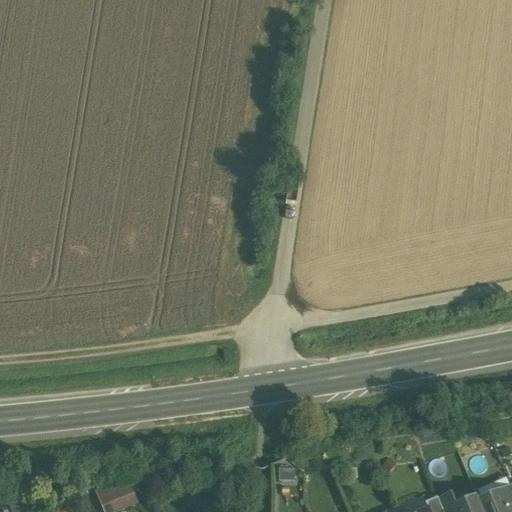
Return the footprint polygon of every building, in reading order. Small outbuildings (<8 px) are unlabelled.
[(126,478),(94,491),(103,511),(119,511),(138,505),(126,478)] [(511,511),(511,490),(511,489),(500,494),(507,511),(511,511)] [(479,503),(478,503),(482,511),(507,511),(500,494),(479,503)] [(457,508),(452,496),(439,502),(442,511),(456,511),(455,509),(457,508)] [(442,511),(439,502),(437,499),(425,504),(428,511),(429,510),(429,511),(442,511)] [(457,508),(455,509),(456,511),(482,511),(478,503),(479,503),(477,499),(457,508)]
